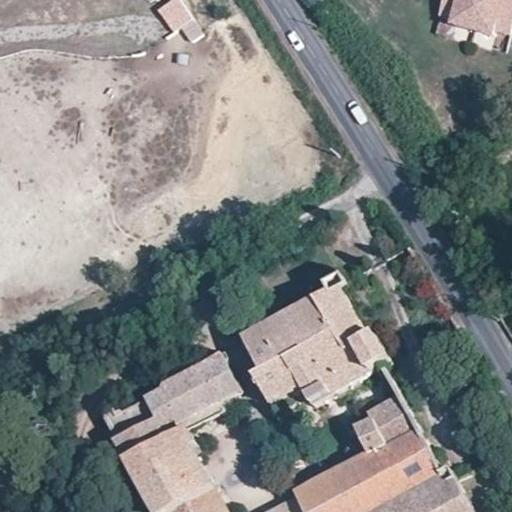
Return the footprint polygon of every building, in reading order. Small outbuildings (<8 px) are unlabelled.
[(446,0),(446,3),(461,7),(457,20),(456,26),(476,32),(485,0),(446,0)] [(511,22),(511,0),(485,0),(476,32),(497,37),(498,32),(502,19),(511,22)] [(457,20),(461,7),(446,3),(442,16),(457,20)] [(196,8),(167,20),(178,45),(206,34),(196,8)] [(511,22),(502,19),(498,32),(511,35),(511,22)] [(249,332),(245,334),(238,338),(277,410),(307,394),(316,411),(397,365),(380,339),(375,342),(346,295),(353,291),(347,280),(328,290),(332,297),(296,316),(253,340),(249,332)] [(103,414),(157,511),(230,511),(197,451),(184,459),(170,434),(245,396),(226,358),(214,364),(208,355),(195,362),(201,370),(183,381),(167,391),(162,382),(151,388),(156,396),(115,416),(111,409),(103,414)] [(250,405),(245,396),(170,434),(184,459),(197,451),(202,449),(195,435),(250,405)] [(388,511),(446,478),(400,401),(346,434),(350,438),(357,434),(371,456),(297,497),(299,501),(305,511),(388,511)] [(0,458),(0,501),(17,494),(0,458)] [(474,511),(460,484),(454,473),(446,478),(388,511),(474,511)] [(277,511),(305,511),(299,501),(277,511)]
